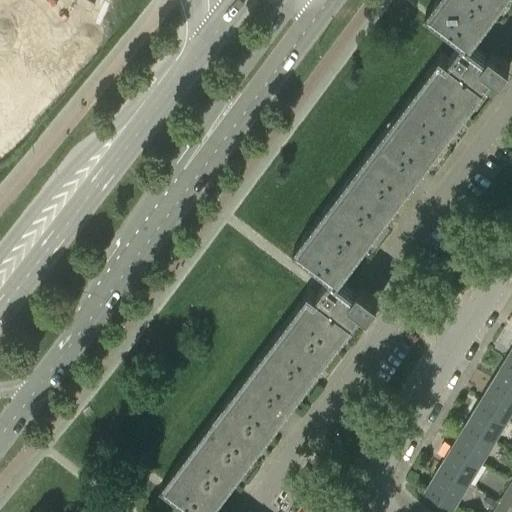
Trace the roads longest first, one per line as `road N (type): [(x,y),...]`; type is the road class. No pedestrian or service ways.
road 1 (tertiary): [(202,54),(0,311)]
road 2 (residential): [(511,256),(380,474),(389,511)]
road 3 (tertiary): [(0,437),(169,212)]
road 4 (tertiary): [(169,212),(334,1)]
road 5 (residential): [(169,212),(175,165),(285,0)]
